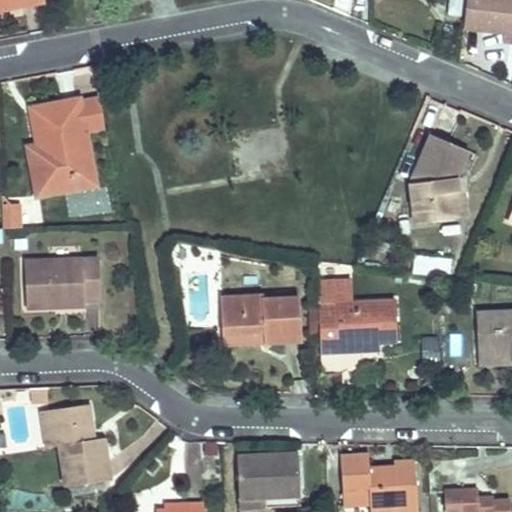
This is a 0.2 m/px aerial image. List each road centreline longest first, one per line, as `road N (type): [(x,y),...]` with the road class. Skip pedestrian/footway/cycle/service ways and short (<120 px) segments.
road 1 (residential): [(511,425),(232,411),(188,404),(135,372),(93,361),(0,366)]
road 2 (residential): [(0,58),(251,10),(310,20)]
road 3 (residential): [(310,20),(511,105)]
